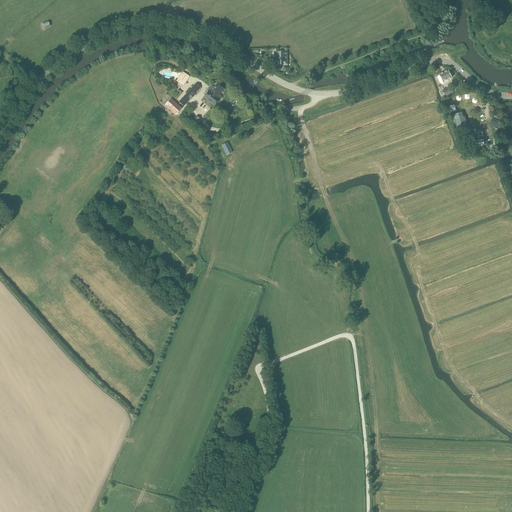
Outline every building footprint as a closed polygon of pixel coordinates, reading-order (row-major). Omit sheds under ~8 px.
[(493,23),(487,25),(489,31),(495,28),(493,23)] [(275,60),(275,66),(287,66),(287,52),(278,52),(278,60),(275,60)] [(448,70),(439,75),(440,76),(437,78),(440,83),(443,82),(446,81),(446,82),(448,81),(448,80),(452,78),(448,70)] [(189,77),(182,73),(176,81),(183,86),(189,77)] [(178,102),(183,106),(200,88),(195,84),(178,102)] [(224,89),(217,84),(215,87),(214,88),(210,93),(208,92),(203,98),(214,106),(219,100),(217,98),(224,89)] [(453,93),(450,87),(443,91),(445,97),(453,93)] [(181,109),(171,99),(165,105),(176,115),(181,109)] [(452,116),(455,126),(456,126),(458,130),(467,128),(467,127),(464,118),(463,118),(461,113),(454,116),(452,116)] [(197,116),(192,120),(193,121),(191,123),(193,125),(200,120),(197,116)] [(490,124),(498,127),(500,122),(492,119),(490,124)] [(227,143),(221,146),(226,156),(232,153),(227,143)] [(192,487),(185,500),(193,503),(199,490),(192,487)]
